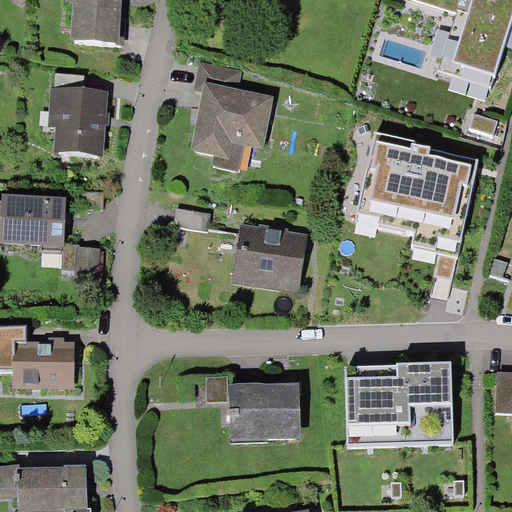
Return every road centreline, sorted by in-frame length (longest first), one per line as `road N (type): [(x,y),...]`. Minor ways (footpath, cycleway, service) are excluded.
road 1 (residential): [(118,337),(511,328)]
road 2 (residential): [(118,337),(125,204),(168,0)]
road 3 (residential): [(129,511),(118,337)]
